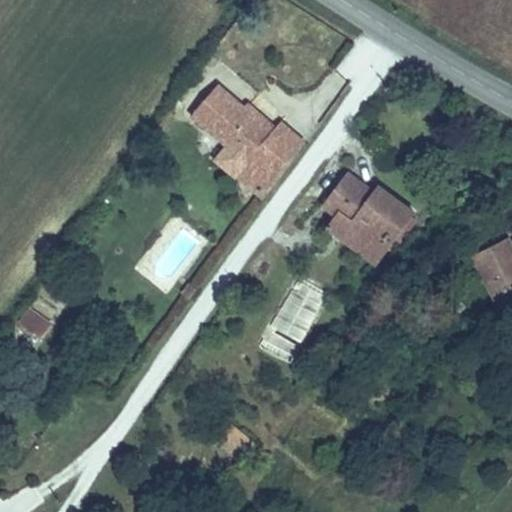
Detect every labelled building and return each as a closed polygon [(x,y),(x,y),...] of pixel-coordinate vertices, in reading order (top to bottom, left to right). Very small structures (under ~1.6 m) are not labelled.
[(198,111),(177,141),(260,201),(289,161),(265,144),(262,149),(238,131),(234,137),(198,111)] [(311,223),(325,233),(329,227),(343,237),(339,243),(377,269),(406,226),(371,202),(362,215),(348,205),(351,200),(335,188),(311,223)] [(325,233),(316,245),(368,281),(377,269),(339,243),(343,237),(329,227),(325,233)] [(511,316),(511,266),(501,249),(472,266),(505,321),(511,316)] [(41,339),(53,321),(28,306),(17,324),(41,339)] [(236,463),(254,445),(234,425),(216,443),(236,463)]
